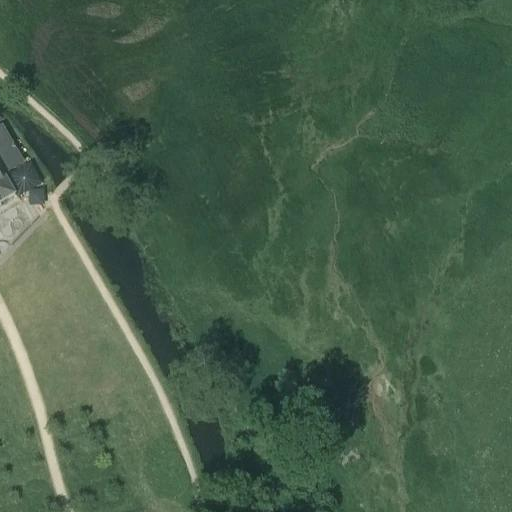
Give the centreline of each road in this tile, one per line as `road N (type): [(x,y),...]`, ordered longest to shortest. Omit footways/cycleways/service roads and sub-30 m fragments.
road 1 (track): [(199,511),(163,399),(50,200),(84,166),(83,154),(0,75)]
road 2 (track): [(0,309),(67,511)]
